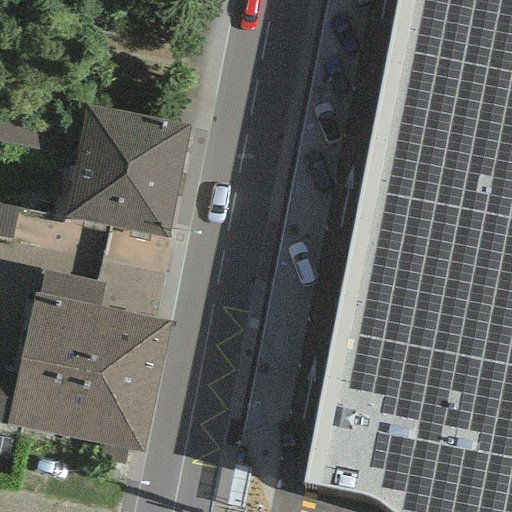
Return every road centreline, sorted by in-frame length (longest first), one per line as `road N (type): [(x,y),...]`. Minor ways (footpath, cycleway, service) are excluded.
road 1 (primary): [(270,0),(167,511)]
road 2 (unknown): [(183,296),(0,272)]
